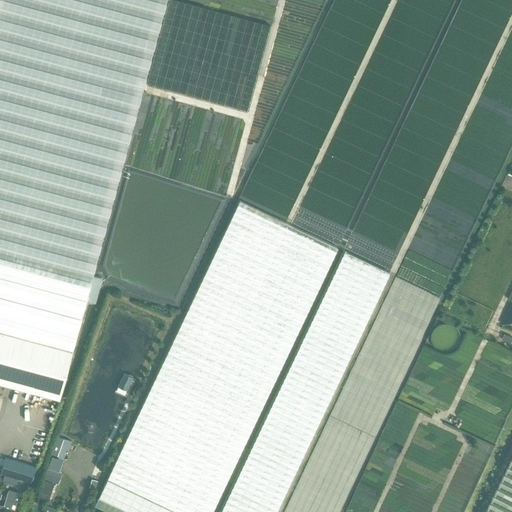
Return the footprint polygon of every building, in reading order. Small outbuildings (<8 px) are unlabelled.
[(166,0),(0,0),(0,332),(72,352),(86,300),(95,303),(102,278),(92,275),(166,0)] [(239,201),(107,478),(177,511),(211,511),(337,247),(239,201)] [(219,511),(275,511),(389,272),(344,251),(219,511)] [(511,301),(511,302),(502,324),(511,328),(511,301)] [(0,383),(59,399),(72,352),(0,332),(0,383)] [(511,339),(504,336),(502,340),(510,344),(511,340),(511,339)] [(124,373),(118,386),(126,390),(132,377),(124,373)] [(57,436),(51,453),(63,458),(66,448),(68,449),(71,441),(57,436)] [(63,460),(52,456),(48,468),(59,472),(63,460)] [(5,458),(0,473),(31,482),(35,467),(5,458)] [(511,511),(511,458),(485,511),(511,511)] [(46,470),(44,474),(60,480),(61,476),(46,470)] [(44,474),(40,486),(55,492),(60,480),(44,474)] [(177,511),(107,478),(98,497),(130,511),(177,511)] [(40,486),(35,499),(51,504),(53,498),(55,492),(40,486)] [(0,511),(14,511),(15,510),(14,509),(16,501),(17,502),(19,495),(8,492),(4,505),(0,504),(0,511)] [(94,505),(108,511),(127,511),(98,498),(94,505)]
